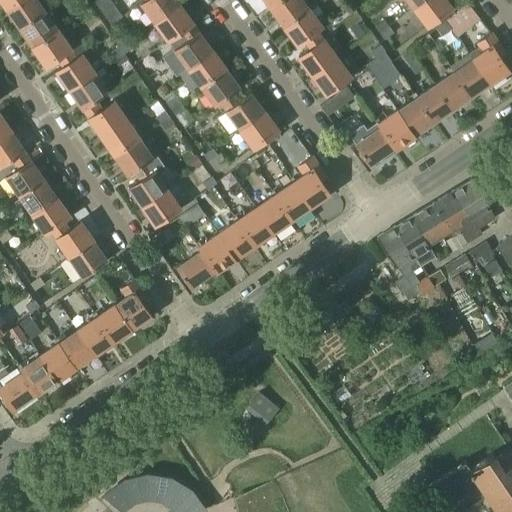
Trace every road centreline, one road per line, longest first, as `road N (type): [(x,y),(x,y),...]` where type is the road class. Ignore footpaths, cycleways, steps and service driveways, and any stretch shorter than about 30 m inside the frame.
road 1 (residential): [(0,48),(200,343)]
road 2 (residential): [(378,218),(219,0)]
road 3 (residential): [(200,343),(378,218)]
road 4 (residential): [(22,467),(200,343)]
road 5 (residential): [(378,218),(511,127)]
